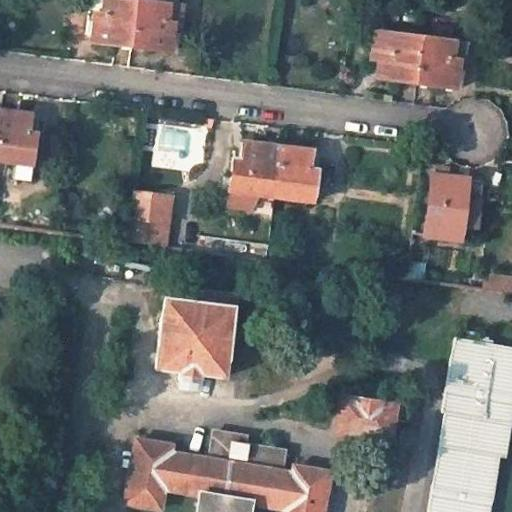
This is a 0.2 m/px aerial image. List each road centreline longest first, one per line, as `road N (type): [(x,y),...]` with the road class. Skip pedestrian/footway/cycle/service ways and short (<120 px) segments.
road 1 (residential): [(0,72),(471,133)]
road 2 (unknown): [(105,294),(210,274),(331,289)]
